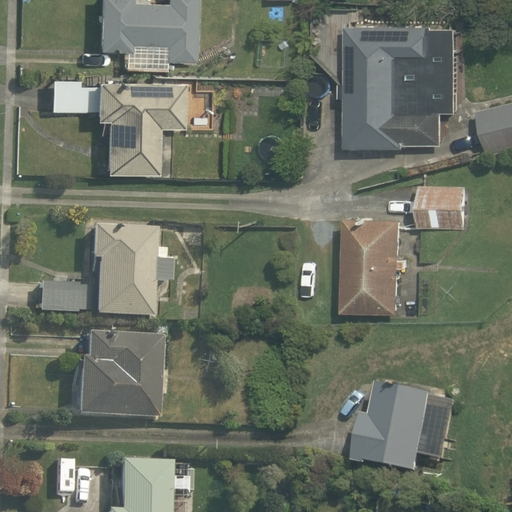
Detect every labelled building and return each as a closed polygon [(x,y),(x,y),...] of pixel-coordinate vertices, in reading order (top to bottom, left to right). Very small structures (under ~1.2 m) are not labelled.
[(171,58),(199,60),(202,0),(99,0),(96,51),(122,52),(121,67),(170,70),(171,58)] [(319,12),(318,53),(349,84),(348,148),(445,150),(445,118),(461,118),(463,16),(319,12)] [(55,78),(55,111),(89,111),(88,128),(102,128),(101,170),(165,172),(166,129),(190,130),(191,81),(55,78)] [(511,95),(475,110),(492,155),(511,147),(511,95)] [(468,183),(424,181),(421,229),(465,232),(468,183)] [(410,218),(352,214),(345,310),(404,315),(410,218)] [(160,316),(160,259),(173,259),(173,243),(160,243),(161,222),(91,221),(91,261),(101,262),(101,315),(160,316)] [(84,363),(75,362),(71,415),(153,421),(159,333),(78,327),(77,344),(85,344),(84,363)] [(438,436),(431,435),(436,381),(384,376),(380,419),(365,418),(361,465),(428,471),(429,456),(436,457),(438,436)] [(115,508),(104,507),(103,511),(169,511),(173,463),(119,459),(115,508)]
